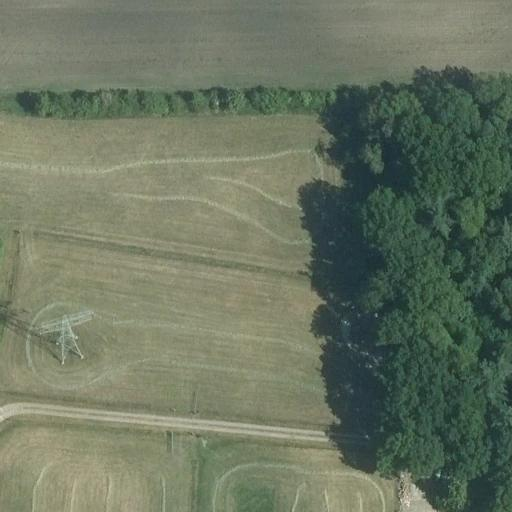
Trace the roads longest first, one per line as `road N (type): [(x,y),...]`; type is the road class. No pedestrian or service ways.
road 1 (track): [(511,99),(425,99),(379,107),(361,123),(370,246),(351,271),(2,219),(0,232)]
road 2 (track): [(511,454),(22,405),(0,412)]
